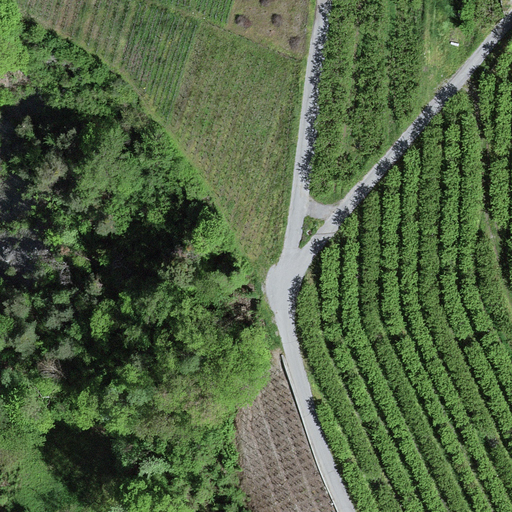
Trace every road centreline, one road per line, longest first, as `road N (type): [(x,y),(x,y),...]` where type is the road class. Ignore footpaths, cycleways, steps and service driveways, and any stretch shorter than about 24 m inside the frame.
road 1 (unclassified): [(511,16),(283,272)]
road 2 (unclassified): [(283,272),(323,0)]
road 3 (unclassified): [(345,511),(300,392),(283,272)]
